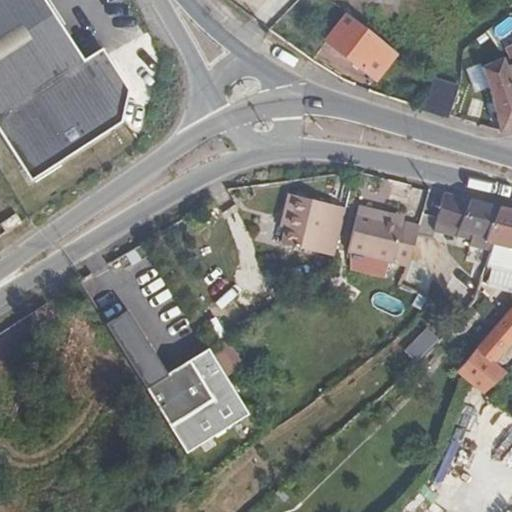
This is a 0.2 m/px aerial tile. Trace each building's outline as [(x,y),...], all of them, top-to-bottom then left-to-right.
[(0,0),(0,128),(37,186),(129,128),(136,95),(108,53),(90,64),(48,0),(0,0)] [(381,44),(348,16),(327,42),(372,81),(396,54),(391,51),(381,44)] [(500,135),(511,128),(511,65),(511,66),(507,68),(502,59),(480,70),(488,90),(500,135)] [(434,79),(420,111),(420,112),(447,120),(458,90),(434,79)] [(276,245),(329,257),(339,209),(281,194),(277,213),(284,215),(280,229),(276,245)] [(468,246),(489,252),(492,244),(485,241),(498,209),(443,196),(430,231),(470,242),(468,246)] [(341,252),(387,263),(397,224),(368,217),(369,213),(351,209),(341,252)] [(485,241),(492,244),(511,249),(511,212),(498,209),(485,241)] [(273,227),(280,229),(284,215),(277,213),(273,227)] [(397,224),(398,220),(369,213),(368,217),(397,224)] [(387,263),(404,267),(417,225),(398,220),(397,224),(387,263)] [(489,252),(485,266),(511,270),(511,249),(492,244),(489,252)] [(434,285),(457,295),(463,280),(440,271),(434,285)] [(511,306),(456,373),(468,382),(484,395),(494,386),(504,377),(493,368),(511,344),(511,306)] [(126,315),(105,328),(113,341),(145,392),(169,430),(185,456),(249,417),(209,352),(187,365),(166,379),(148,350),(144,353),(140,346),(144,343),(126,315)] [(416,364),(437,337),(423,326),(402,353),(416,364)] [(148,350),(144,343),(140,346),(144,353),(148,350)] [(511,426),(490,450),(511,470),(511,426)] [(200,485),(189,466),(171,477),(183,495),(200,485)]
